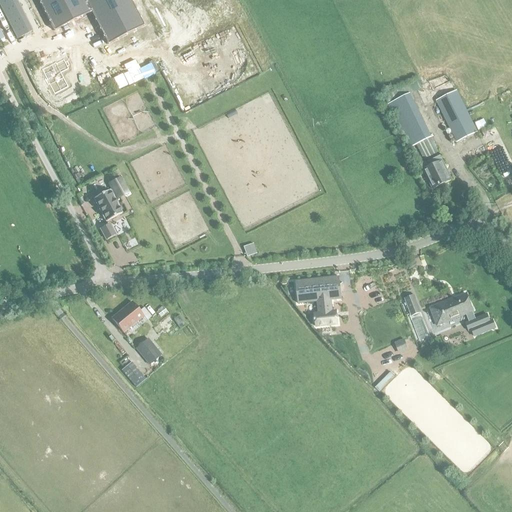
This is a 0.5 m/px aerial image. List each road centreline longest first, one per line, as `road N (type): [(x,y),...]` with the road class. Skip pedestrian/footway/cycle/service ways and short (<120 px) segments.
road 1 (unclassified): [(107,284),(375,255),(485,226)]
road 2 (unclassified): [(107,284),(46,162)]
